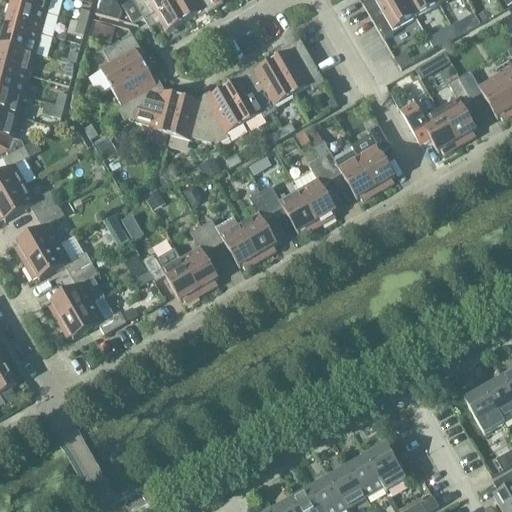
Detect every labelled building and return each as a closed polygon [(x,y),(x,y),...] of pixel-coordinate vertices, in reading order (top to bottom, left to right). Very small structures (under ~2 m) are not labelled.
[(51,0),(14,0),(12,7),(47,16),(51,0)] [(100,0),(96,17),(119,23),(122,15),(112,0),(100,0)] [(171,0),(137,0),(123,8),(134,27),(144,21),(150,32),(161,26),(166,35),(186,24),(171,0)] [(171,0),(186,24),(204,14),(204,13),(196,0),(171,0)] [(196,0),(204,13),(204,14),(206,18),(218,11),(216,7),(227,0),(196,0)] [(417,21),(404,0),(384,0),(377,4),(375,0),(363,7),(384,43),(392,38),(393,34),(417,21)] [(404,0),(417,21),(440,7),(435,0),(404,0)] [(511,0),(503,0),(508,8),(511,6),(511,0)] [(12,7),(7,28),(41,37),(51,40),(57,19),(47,16),(12,7)] [(488,12),(478,18),(482,25),(492,19),(488,12)] [(79,25),(87,27),(90,15),(82,13),(79,25)] [(476,20),(467,25),(471,32),(480,27),(476,20)] [(87,27),(79,25),(75,37),(84,39),(87,27)] [(96,26),(92,39),(112,44),(116,31),(96,26)] [(41,37),(7,28),(1,48),(36,58),(41,37)] [(440,35),(429,42),(436,53),(446,47),(440,35)] [(112,91),(146,71),(136,53),(140,51),(133,39),(104,55),(110,66),(100,72),(112,91)] [(289,50),(291,54),(273,64),(293,99),(311,89),(314,93),(326,86),(301,43),(289,50)] [(36,58),(1,48),(0,52),(0,70),(30,79),(36,58)] [(511,60),(511,71),(498,80),(511,103),(511,50),(508,53),(511,60)] [(67,66),(76,69),(79,56),(71,54),(67,66)] [(445,55),(435,61),(442,72),(452,67),(445,55)] [(275,110),(293,99),(273,64),(255,74),(253,70),(241,78),(243,81),(244,81),(254,99),(265,93),(275,110)] [(76,69),(67,66),(64,79),(73,81),(76,69)] [(30,79),(0,70),(0,92),(24,100),(30,79)] [(146,110),(140,100),(157,90),(146,71),(112,91),(122,109),(118,111),(125,123),(129,121),(146,110)] [(511,119),(511,103),(498,80),(480,90),(471,75),(460,81),(473,103),(483,97),(497,122),(500,120),(503,124),(511,119)] [(275,110),(265,93),(254,99),(244,81),(243,81),(225,92),(245,127),(263,117),(266,121),(278,114),(275,110)] [(462,109),(473,103),(460,81),(449,87),(458,103),(439,113),(460,149),(476,140),(473,135),(477,133),(462,109)] [(157,90),(140,100),(146,110),(129,121),(131,125),(150,130),(149,134),(150,134),(148,144),(168,149),(170,140),(181,100),(160,95),(157,90)] [(0,115),(19,120),(24,100),(0,92),(0,115)] [(206,103),(217,121),(206,127),(216,145),(215,145),(218,149),(230,142),(227,138),(245,127),(225,92),(206,103)] [(56,108),(65,110),(68,98),(59,96),(56,108)] [(74,98),(71,109),(74,114),(83,108),(80,98),(74,98)] [(333,99),(327,103),(333,113),(339,109),(339,108),(334,100),(333,99)] [(216,145),(206,127),(217,121),(206,103),(201,106),(181,100),(170,140),(192,145),(193,142),(212,147),(215,145),(216,145)] [(460,149),(439,113),(424,122),(415,106),(401,115),(413,137),(424,131),(438,156),(441,154),(444,158),(460,149)] [(65,110),(56,108),(53,120),(61,122),(65,110)] [(19,120),(0,115),(0,156),(6,153),(7,153),(10,141),(13,142),(19,120)] [(278,133),(298,124),(295,117),(275,126),(278,133)] [(72,122),(62,128),(70,140),(79,135),(72,122)] [(281,133),(285,141),(296,134),(292,127),(281,133)] [(92,128),(85,132),(91,143),(99,139),(92,128)] [(391,149),(379,128),(368,134),(371,139),(352,150),(379,196),(394,187),(392,182),(395,180),(381,155),(391,149)] [(285,141),(281,133),(270,140),(274,147),(285,141)] [(317,134),(307,140),(311,147),(315,153),(324,147),(317,134)] [(305,136),(295,142),(300,152),(311,147),(307,140),(305,136)] [(108,141),(95,149),(104,163),(117,156),(108,141)] [(7,153),(6,153),(9,158),(25,149),(22,144),(7,153)] [(352,150),(351,150),(334,161),(326,147),(324,147),(315,153),(320,162),(332,183),(342,178),(357,203),(360,201),(363,205),(379,196),(352,150)] [(0,203),(26,188),(37,182),(26,163),(31,160),(25,149),(9,158),(3,162),(9,172),(0,177),(0,203)] [(227,165),(231,172),(242,166),(238,158),(227,165)] [(212,161),(199,170),(207,182),(220,174),(212,161)] [(313,175),(294,186),(299,194),(320,230),(336,221),(333,216),(336,214),(322,189),(332,183),(320,162),(309,168),(313,175)] [(255,166),(248,170),(253,178),(259,174),(255,166)] [(37,221),(59,208),(51,194),(35,203),(26,188),(0,203),(0,224),(4,222),(6,225),(31,211),(37,221)] [(194,189),(183,195),(192,211),(199,207),(200,200),(194,189)] [(261,196),(273,217),(283,211),(298,237),(302,235),(304,239),(320,230),(299,194),(281,205),(272,189),(261,196)] [(258,191),(250,196),(252,201),(261,196),(258,191)] [(157,193),(146,199),(154,213),(165,207),(157,193)] [(273,217),(261,196),(252,201),(250,202),(259,218),(240,228),(261,264),(277,255),(274,250),(278,248),(263,223),(273,217)] [(59,208),(37,221),(43,231),(18,246),(20,249),(16,252),(25,268),(60,247),(50,228),(65,219),(59,208)] [(104,225),(108,231),(119,224),(115,219),(104,225)] [(261,264),(240,228),(235,220),(217,230),(213,223),(202,230),(215,252),(225,246),(239,271),(243,269),(245,273),(261,264)] [(182,262),(202,298),(218,289),(215,284),(219,282),(204,257),(215,252),(202,230),(191,236),(200,252),(182,262)] [(139,231),(130,236),(134,244),(143,239),(139,231)] [(71,280),(93,267),(87,256),(71,265),(60,247),(25,268),(34,283),(38,281),(40,284),(65,270),(71,280)] [(202,298),(182,262),(176,252),(157,263),(154,257),(143,264),(149,275),(154,283),(156,286),(166,280),(180,305),(184,303),(186,307),(202,298)] [(137,260),(125,267),(134,281),(145,275),(137,260)] [(71,280),(77,290),(52,305),(54,308),(50,311),(59,327),(94,306),(105,300),(94,281),(99,278),(93,267),(71,280)] [(149,275),(136,282),(140,291),(154,283),(149,275)] [(169,293),(151,300),(157,317),(176,309),(169,293)] [(115,318),(105,300),(94,306),(59,327),(68,342),(72,340),(74,343),(99,329),(105,339),(127,326),(122,317),(121,315),(115,318)] [(130,312),(122,317),(127,326),(140,319),(136,313),(132,315),(130,312)] [(0,372),(0,410),(4,408),(0,400),(0,398),(16,389),(5,370),(0,372)] [(511,376),(503,382),(511,397),(511,376)] [(511,417),(511,397),(503,382),(484,392),(502,423),(503,422),(511,417)] [(503,422),(502,423),(484,392),(465,404),(485,438),(505,426),(503,422)] [(367,460),(387,495),(407,483),(387,449),(367,460)] [(511,454),(497,463),(503,474),(511,468),(511,454)] [(367,460),(349,471),(366,501),(384,491),(386,495),(387,495),(367,460)] [(366,501),(349,471),(330,481),(348,511),(366,501)] [(511,511),(511,475),(494,486),(500,497),(494,500),(500,511),(511,511)] [(311,492),(322,511),(347,511),(348,511),(330,481),(311,492)] [(322,511),(311,492),(293,503),(297,511),(322,511)] [(297,511),(293,503),(277,511),(297,511)]
